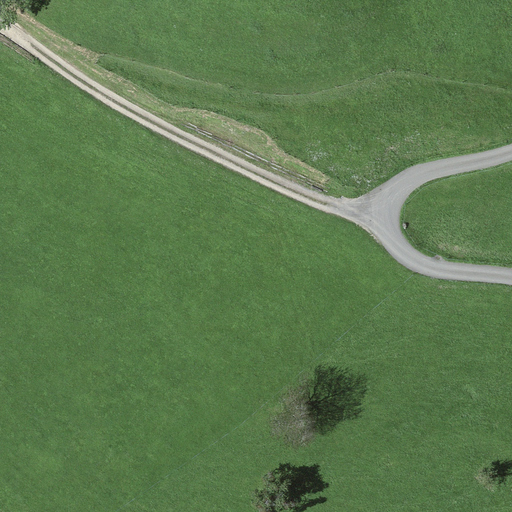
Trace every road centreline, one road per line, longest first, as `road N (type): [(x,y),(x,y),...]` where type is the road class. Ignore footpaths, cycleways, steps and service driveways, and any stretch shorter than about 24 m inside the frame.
road 1 (track): [(389,211),(337,207),(156,129),(0,25)]
road 2 (unclassified): [(511,152),(416,177),(389,211),(391,234),(423,264),(511,277)]
